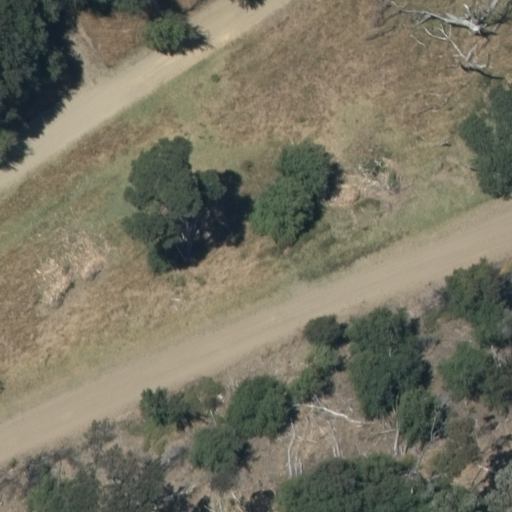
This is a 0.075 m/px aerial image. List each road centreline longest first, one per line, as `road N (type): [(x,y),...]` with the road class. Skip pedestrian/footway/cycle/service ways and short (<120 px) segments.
road 1 (track): [(511,180),(281,243),(74,368),(0,433)]
road 2 (track): [(0,146),(205,0)]
